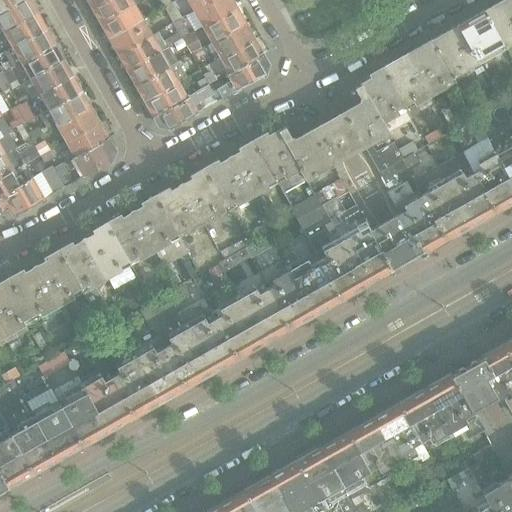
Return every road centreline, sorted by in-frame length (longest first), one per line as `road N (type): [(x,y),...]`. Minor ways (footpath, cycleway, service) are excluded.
road 1 (tertiary): [(426,294),(24,511)]
road 2 (tertiary): [(123,511),(446,329)]
road 3 (residential): [(307,79),(426,294)]
road 4 (residential): [(59,0),(153,166)]
road 5 (residential): [(153,166),(307,79)]
road 6 (residential): [(0,253),(153,166)]
road 7 (residential): [(307,79),(447,0)]
road 8 (residential): [(446,329),(511,445)]
